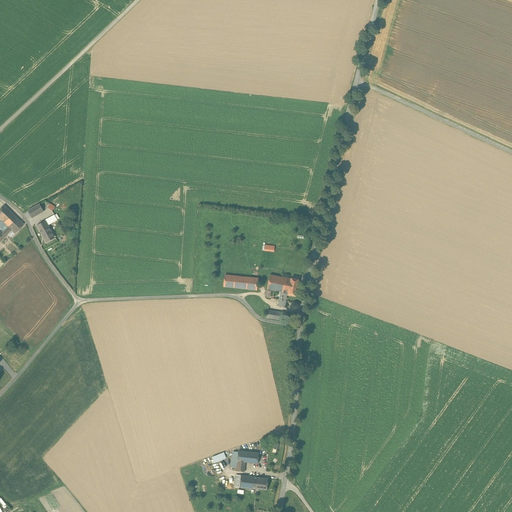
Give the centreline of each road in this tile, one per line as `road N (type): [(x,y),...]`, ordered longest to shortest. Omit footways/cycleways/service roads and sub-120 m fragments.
road 1 (secondary): [(378,0),(299,327)]
road 2 (unclassified): [(79,301),(227,294),(258,318),(299,327)]
road 3 (residential): [(137,0),(0,129)]
road 4 (track): [(357,80),(511,152)]
road 5 (secondary): [(299,327),(284,481)]
road 6 (unclassified): [(0,197),(22,215),(79,301)]
road 7 (unclassified): [(0,395),(79,301)]
